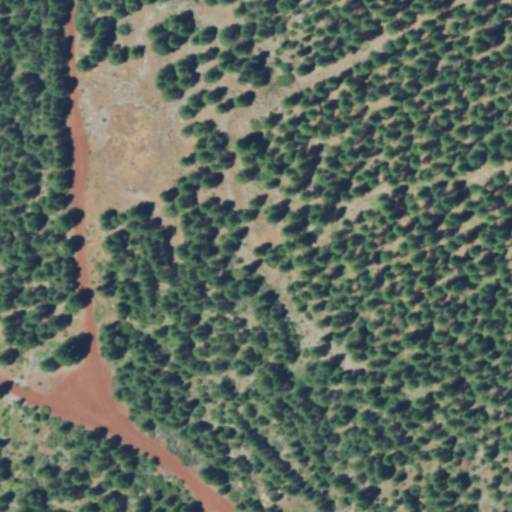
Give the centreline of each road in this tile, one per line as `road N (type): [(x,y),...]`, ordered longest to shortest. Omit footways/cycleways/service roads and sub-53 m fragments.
road 1 (track): [(69,0),(93,405)]
road 2 (track): [(232,511),(82,396)]
